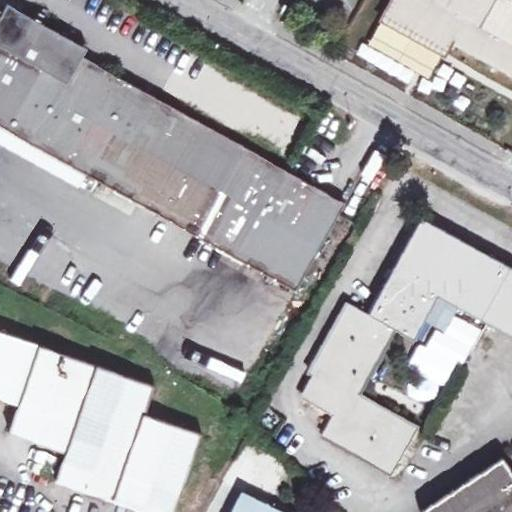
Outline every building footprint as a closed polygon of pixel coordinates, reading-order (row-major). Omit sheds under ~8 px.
[(511,0),(383,0),(378,10),(439,47),(447,34),(511,71),(511,0)] [(0,124),(307,291),(354,202),(349,199),(300,173),(38,34),(0,14),(0,124)] [(511,324),(511,257),(430,215),(378,312),(358,302),(321,369),(327,373),(316,396),(345,411),(334,432),(405,470),(427,426),(365,393),(400,325),(422,336),(447,291),(511,324)] [(0,396),(31,407),(23,435),(79,452),(70,483),(167,511),(185,511),(211,430),(152,411),(160,384),(0,332),(0,302),(0,396)] [(431,511),(511,511),(511,446),(427,504),(431,511)] [(304,511),(248,487),(236,511),(304,511)]
